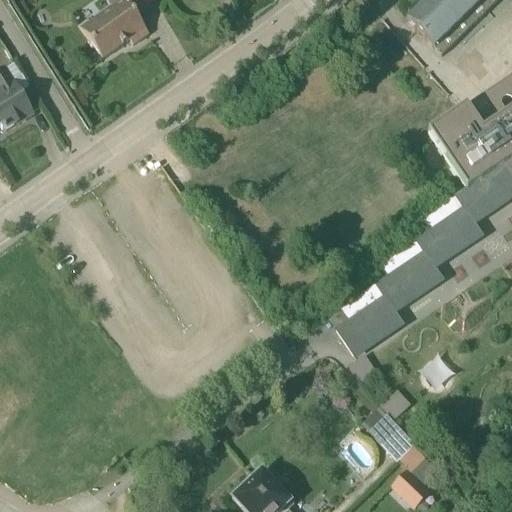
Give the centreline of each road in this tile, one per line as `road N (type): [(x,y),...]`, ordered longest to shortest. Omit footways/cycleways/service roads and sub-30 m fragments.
road 1 (residential): [(89,158),(305,0)]
road 2 (residential): [(89,158),(0,18)]
